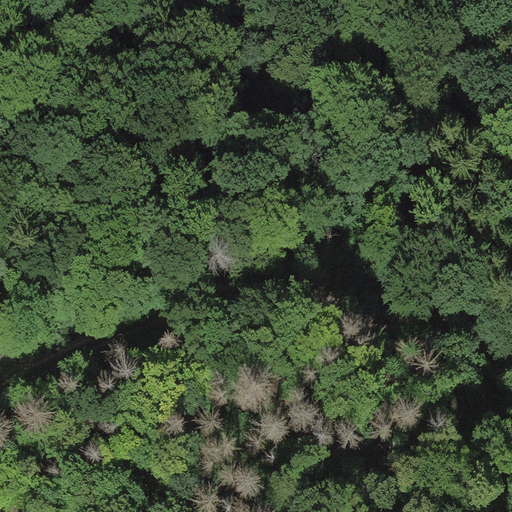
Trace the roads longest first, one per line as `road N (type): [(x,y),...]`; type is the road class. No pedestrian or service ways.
road 1 (track): [(0,390),(189,298),(250,285),(356,306),(511,366)]
road 2 (track): [(344,0),(415,39),(511,67)]
